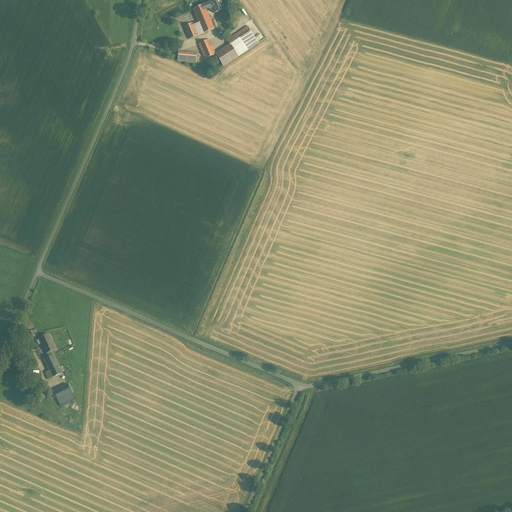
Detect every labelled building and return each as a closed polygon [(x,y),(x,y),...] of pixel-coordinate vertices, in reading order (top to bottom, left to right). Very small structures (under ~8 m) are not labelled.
[(223,0),(207,0),(193,6),(198,17),(185,24),(191,37),(216,25),(208,6),(213,4),(215,9),(225,5),(223,0)] [(249,23),(229,37),(231,41),(217,49),(211,35),(200,41),(209,60),(220,55),(225,63),(259,40),(249,23)] [(198,49),(180,48),(179,58),(197,59),(198,49)] [(57,345),(50,329),(40,334),(49,354),(41,358),(49,376),(65,369),(56,350),(54,351),(52,347),(57,345)] [(73,390),(68,380),(54,386),(62,404),(70,400),(66,393),(73,390)]
